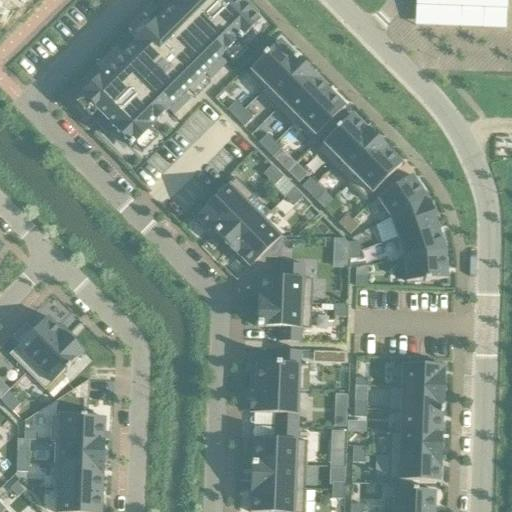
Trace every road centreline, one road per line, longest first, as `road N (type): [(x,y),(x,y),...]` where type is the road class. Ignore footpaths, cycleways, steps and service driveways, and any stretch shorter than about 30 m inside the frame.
road 1 (residential): [(212,511),(219,315),(211,296),(40,121),(33,103),(128,0)]
road 2 (tertiary): [(476,511),(484,199),(440,107),(332,0)]
road 3 (residential): [(134,511),(137,347),(52,260)]
